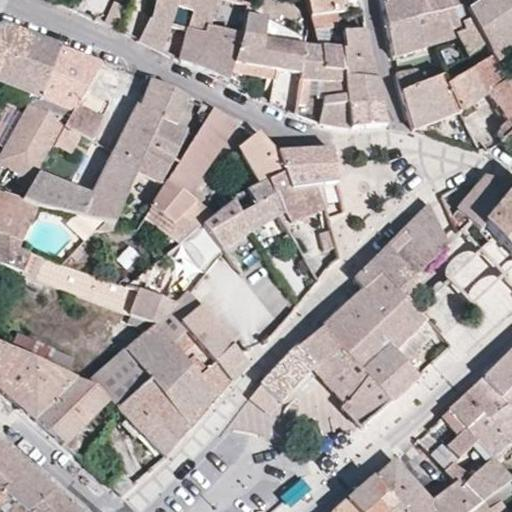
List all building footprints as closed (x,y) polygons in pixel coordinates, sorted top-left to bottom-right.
[(162,0),(154,24),(152,25),(141,46),(167,57),(180,31),(192,33),(191,36),(203,41),(214,5),(201,0),(162,0)] [(201,0),(214,5),(224,9),(228,0),(201,0)] [(243,0),(242,0),(228,0),(224,9),(241,15),(243,0)] [(304,0),(308,21),(334,17),(361,12),(360,7),(338,11),(336,0),(304,0)] [(379,0),(386,30),(411,21),(466,2),(470,10),(477,5),(473,0),(379,0)] [(511,0),(483,0),(477,5),(470,10),(488,44),(489,47),(497,62),(511,50),(511,0)] [(422,47),(436,42),(467,30),(470,37),(460,41),(468,56),(474,52),(488,44),(470,10),(466,2),(411,21),(422,47)] [(224,9),(214,5),(203,41),(191,36),(183,64),(196,70),(228,84),(240,22),(241,15),(224,9)] [(309,27),(311,33),(336,28),(334,17),(308,21),(309,27)] [(386,30),(392,58),(422,47),(411,21),(386,30)] [(269,70),(274,72),(273,78),(269,108),(295,122),(301,65),(303,50),(263,44),(263,24),(240,22),(228,84),(254,99),(258,77),(259,70),(269,70)] [(0,27),(0,81),(32,94),(28,104),(5,148),(10,169),(34,183),(39,175),(55,146),(64,131),(75,110),(42,97),(47,82),(59,48),(1,27),(0,27)] [(366,32),(353,34),(355,54),(370,55),(366,32)] [(344,56),(346,77),(375,80),(369,60),(370,55),(355,54),(353,34),(346,35),(346,54),(344,56)] [(468,56),(460,41),(439,49),(438,52),(445,72),(468,56)] [(461,113),(492,94),(511,121),(501,129),(506,140),(511,134),(511,84),(497,62),(489,47),(476,55),(480,61),(481,63),(449,84),(458,105),(461,113)] [(102,64),(59,48),(47,82),(42,97),(75,110),(76,109),(88,89),(102,64)] [(303,50),(301,65),(295,122),(327,131),(349,133),(352,132),(346,77),(344,56),(315,51),(303,50)] [(259,70),(258,77),(267,78),(273,78),(274,72),(269,70),(259,70)] [(267,78),(258,77),(254,99),(264,104),(267,78)] [(346,77),(352,132),(388,130),(375,80),(346,77)] [(401,96),(415,91),(410,77),(398,82),(401,96)] [(449,84),(447,79),(415,91),(401,96),(413,131),(461,113),(458,105),(449,84)] [(0,93),(28,104),(32,94),(0,81),(0,93)] [(142,108),(138,109),(116,155),(143,166),(175,95),(152,83),(142,108)] [(175,95),(143,166),(117,225),(130,225),(145,207),(148,205),(157,181),(164,183),(188,133),(173,125),(185,100),(175,95)] [(193,114),(206,120),(211,113),(197,106),(193,114)] [(78,137),(92,144),(102,119),(76,109),(75,110),(64,131),(78,137)] [(217,217),(188,197),(214,158),(236,125),(211,113),(206,120),(198,132),(182,159),(150,210),(147,215),(171,228),(162,237),(178,247),(208,224),(217,217)] [(55,146),(69,154),(78,137),(64,131),(55,146)] [(257,135),(239,151),(260,186),(268,182),(283,175),(275,159),(279,157),(260,136),(257,135)] [(5,148),(0,156),(0,163),(10,169),(5,148)] [(283,175),(290,190),(321,187),(341,185),(332,154),(279,157),(275,159),(283,175)] [(116,155),(95,198),(39,175),(34,183),(23,202),(34,206),(42,209),(47,212),(108,224),(100,234),(115,232),(117,225),(143,166),(116,155)] [(330,221),(321,187),(290,190),(283,175),(268,182),(282,213),(277,216),(280,220),(286,229),(315,215),(318,224),(330,221)] [(511,192),(511,182),(486,179),(458,213),(469,226),(472,223),(480,232),(511,192)] [(248,192),(256,207),(244,216),(255,232),(277,216),(282,213),(268,182),(260,186),(248,192)] [(511,192),(480,232),(509,261),(511,263),(511,192)] [(0,235),(21,243),(42,209),(34,206),(23,202),(0,196),(0,235)] [(218,221),(222,227),(213,232),(227,252),(255,232),(244,216),(235,203),(226,209),(219,216),(219,218),(218,221)] [(419,286),(413,279),(446,248),(427,209),(373,264),(406,299),(419,286)] [(458,213),(450,220),(457,237),(469,226),(458,213)] [(162,237),(171,228),(147,215),(142,225),(162,237)] [(255,232),(258,238),(276,225),(275,223),(280,220),(277,216),(255,232)] [(331,230),(324,231),(328,249),(335,248),(331,230)] [(258,238),(255,232),(227,252),(232,256),(236,253),(258,238)] [(0,265),(7,268),(54,284),(155,325),(169,313),(190,337),(234,385),(249,369),(244,358),(189,294),(177,304),(128,286),(120,283),(69,265),(19,246),(21,243),(0,235),(0,265)] [(366,291),(325,329),(393,402),(420,378),(408,364),(426,347),(413,333),(418,328),(422,324),(427,321),(406,299),(373,264),(356,281),(366,291)] [(139,277),(133,273),(120,283),(128,286),(139,277)] [(260,280),(253,285),(284,325),(295,311),(277,289),(270,293),(260,280)] [(118,409),(150,381),(162,395),(192,432),(221,398),(177,350),(190,337),(169,313),(155,325),(87,384),(97,388),(110,401),(118,409)] [(418,328),(413,333),(426,347),(431,344),(418,328)] [(317,374),(343,404),(340,408),(361,431),(393,402),(325,329),(296,351),(262,386),(279,404),(297,387),(313,369),(317,374)] [(190,337),(177,350),(221,398),(234,385),(190,337)] [(511,346),(480,379),(496,399),(509,386),(511,383),(511,346)] [(0,391),(35,422),(76,379),(0,347),(0,391)] [(87,384),(76,379),(35,422),(63,446),(110,401),(97,388),(87,384)] [(483,420),(501,405),(496,399),(480,379),(445,410),(461,429),(455,435),(442,447),(454,459),(468,445),(472,442),(488,426),(483,420)] [(262,386),(247,401),(265,418),(279,404),(262,386)] [(511,389),(509,386),(496,399),(501,405),(483,420),(488,426),(472,442),(487,459),(506,443),(511,448),(511,389)] [(120,497),(168,458),(192,432),(162,395),(87,463),(120,497)] [(461,429),(445,410),(439,415),(455,435),(461,429)] [(442,470),(450,463),(454,459),(442,447),(437,441),(425,452),(442,470)] [(487,459),(472,442),(468,445),(483,463),(487,459)] [(0,494),(1,493),(25,468),(0,445),(0,494)] [(428,502),(390,459),(369,478),(399,511),(429,511),(424,505),(428,502)] [(478,502),(506,481),(487,459),(483,463),(474,471),(467,476),(458,486),(476,504),(478,502)] [(450,463),(442,470),(441,471),(453,483),(454,482),(458,486),(467,476),(450,463)] [(75,511),(25,468),(1,493),(21,511),(75,511)] [(399,511),(369,478),(329,511),(399,511)] [(429,511),(464,511),(476,504),(458,486),(454,482),(453,483),(428,502),(424,505),(429,511)] [(0,511),(21,511),(1,493),(0,494),(0,511)] [(506,511),(497,499),(483,509),(484,511),(506,511)] [(484,511),(483,509),(478,502),(476,504),(464,511),(484,511)]
